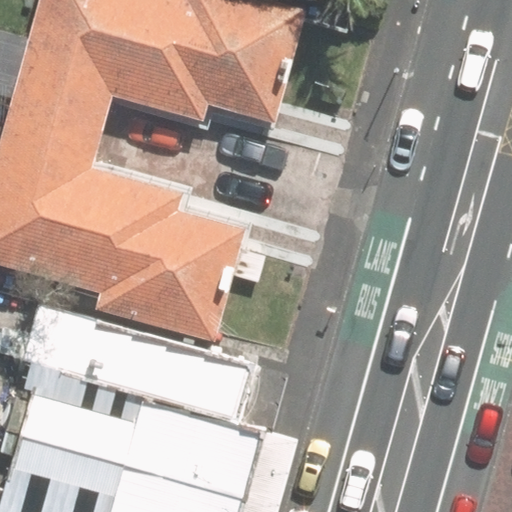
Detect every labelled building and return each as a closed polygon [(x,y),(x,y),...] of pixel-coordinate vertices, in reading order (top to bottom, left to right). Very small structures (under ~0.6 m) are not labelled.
[(56,0),(0,202),(0,252),(123,287),(119,303),(224,333),(255,227),(190,208),(195,190),(105,165),(127,87),(215,112),(220,94),(284,113),(312,9),(280,0),(56,0)] [(29,299),(0,290),(0,304),(26,311),(29,299)] [(246,421),(261,366),(61,309),(55,330),(14,319),(4,354),(158,395),(246,421)] [(246,421),(158,395),(152,411),(49,383),(44,399),(19,393),(18,399),(0,393),(0,424),(10,428),(248,494),(267,428),(246,421)] [(61,511),(242,511),(248,494),(10,428),(4,452),(13,455),(2,496),(44,507),(61,511)]
